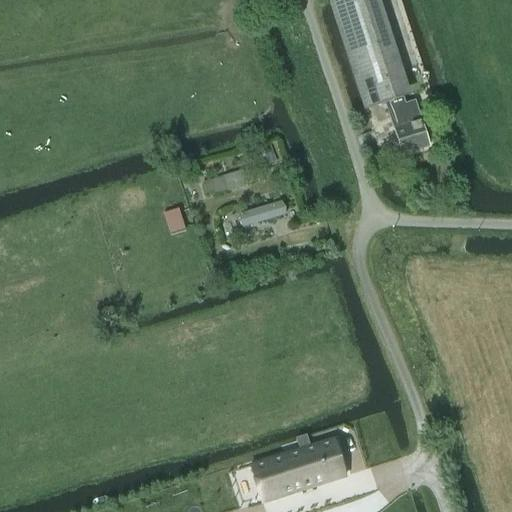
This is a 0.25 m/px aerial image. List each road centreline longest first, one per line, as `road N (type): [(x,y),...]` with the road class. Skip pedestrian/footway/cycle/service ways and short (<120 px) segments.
road 1 (track): [(0,40),(239,8),(239,59),(160,83)]
road 2 (unclassified): [(511,224),(376,218),(302,0)]
